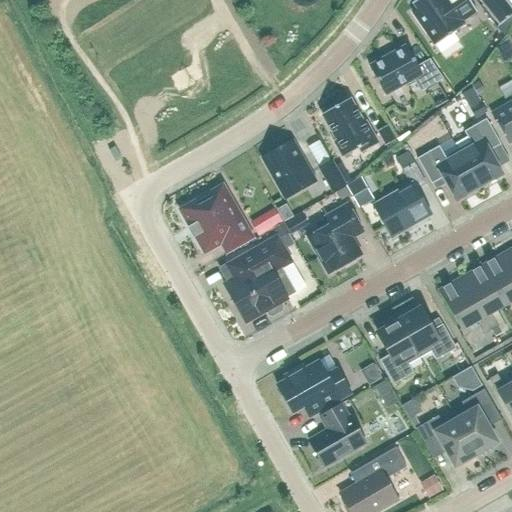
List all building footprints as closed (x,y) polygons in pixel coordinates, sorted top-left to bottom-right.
[(476,11),(468,0),(415,0),(411,3),(416,10),(411,13),(434,46),(464,25),(462,21),(476,11)] [(480,0),(479,1),(498,25),(511,13),(511,9),(504,0),(480,0)] [(406,46),(369,67),(384,95),(412,79),(419,92),(443,79),(429,59),(418,66),(406,46)] [(465,83),(448,104),(458,113),(476,92),(465,83)] [(333,141),(342,158),(358,149),(361,153),(377,144),(371,134),(369,135),(349,99),(321,114),(335,140),(333,141)] [(511,101),(491,114),(508,143),(511,140),(511,101)] [(474,119),(486,113),(480,103),(469,109),(474,119)] [(431,108),(432,122),(445,121),(444,107),(431,108)] [(469,142),(456,149),(478,187),(501,174),(488,151),(499,144),(485,119),(463,132),(469,142)] [(376,132),(383,146),(395,140),(388,126),(376,132)] [(284,199),(314,182),(291,141),(262,158),(284,199)] [(107,150),(114,162),(121,158),(114,146),(107,150)] [(442,177),(455,200),(478,187),(456,149),(444,157),(438,146),(416,159),(430,184),(442,177)] [(408,152),(395,160),(403,172),(415,165),(408,152)] [(332,160),(317,168),(331,193),(346,184),(332,160)] [(373,199),(360,177),(345,185),(359,208),(373,199)] [(385,222),(393,236),(409,227),(408,225),(427,214),(410,186),(375,206),(377,209),(373,211),(381,224),(385,222)] [(227,254),(252,240),(237,214),(233,217),(217,189),(210,193),(204,192),(195,197),(193,203),(180,210),(189,227),(187,228),(192,237),(194,236),(204,252),(220,243),(227,254)] [(358,256),(349,240),(347,235),(359,229),(346,207),(326,218),(331,227),(310,240),(329,273),(358,256)] [(297,227),(282,233),(295,265),(310,259),(297,227)] [(223,284),(245,323),(265,311),(267,315),(271,316),(280,311),(281,307),(279,304),(286,299),(285,297),(294,292),(280,268),(291,262),(276,236),(225,265),(231,274),(229,281),(223,284)] [(488,264),(485,266),(505,303),(511,299),(511,263),(506,253),(495,260),(494,258),(493,259),(494,261),(490,263),(489,261),(487,262),(488,264)] [(474,272),(463,278),(492,329),(499,325),(491,311),(505,303),(485,266),(481,268),(480,266),(478,267),(479,269),(476,271),(475,269),(473,270),(474,272)] [(492,329),(463,278),(452,284),(451,282),(449,283),(450,285),(446,287),(445,285),(443,287),(444,288),(440,291),(461,328),(476,319),(484,334),(492,329)] [(401,317),(397,320),(419,358),(430,351),(435,360),(455,348),(441,324),(431,330),(416,305),(399,314),(401,317)] [(408,364),(419,358),(397,320),(392,323),(391,319),(374,328),(389,354),(379,360),(392,384),(413,372),(408,364)] [(461,391),(485,377),(475,359),(451,373),(461,391)] [(325,375),(317,361),(276,385),(292,413),(302,407),(308,417),(350,393),(336,369),(325,375)] [(511,385),(506,389),(498,375),(490,379),(511,417),(511,385)] [(463,408),(453,414),(459,426),(476,455),(497,443),(471,396),(460,402),(463,408)] [(319,416),(327,430),(308,441),(323,467),(364,443),(349,417),(348,418),(340,404),(319,416)] [(459,426),(453,414),(440,421),(437,416),(415,428),(428,451),(442,443),(455,467),(476,455),(459,426)] [(368,477),(339,494),(343,502),(342,506),(345,511),(374,511),(396,499),(385,479),(406,467),(395,448),(362,466),(368,477)]
